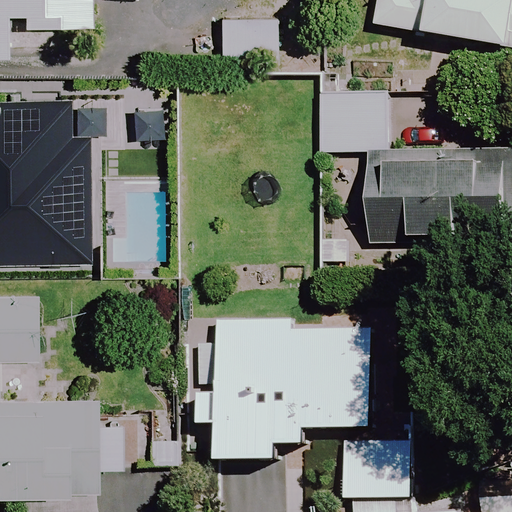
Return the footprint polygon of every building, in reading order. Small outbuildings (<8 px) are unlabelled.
[(0,0),(0,60),(5,60),(5,43),(18,43),(18,61),(61,62),(61,30),(95,30),(94,0),(0,0)] [(511,0),(383,0),(378,30),(511,52),(511,0)] [(284,18),(223,19),(224,61),(285,61),(284,18)] [(511,156),(396,157),(395,97),(322,97),(323,160),(375,160),(375,253),(416,253),(416,242),(511,241),(511,156)] [(0,258),(83,257),(80,98),(0,99),(0,258)] [(356,241),(322,241),(323,271),(356,271),(356,241)] [(35,399),(36,361),(38,301),(0,299),(0,493),(94,496),(94,469),(130,470),(131,424),(103,424),(104,401),(35,399)] [(366,431),(368,330),(295,329),(295,320),(210,318),(210,343),(197,343),(196,382),(209,382),(209,392),(184,392),(183,422),(208,423),(207,458),(258,459),(259,444),(288,445),(288,430),(366,431)] [(403,499),(405,442),(338,440),(337,498),(403,499)]
